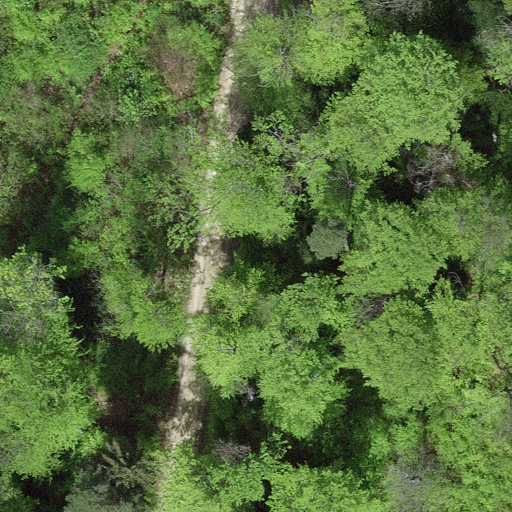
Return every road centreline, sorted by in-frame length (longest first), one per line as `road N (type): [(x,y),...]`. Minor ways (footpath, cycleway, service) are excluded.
road 1 (track): [(173,511),(192,356),(261,0)]
road 2 (track): [(0,264),(158,0)]
